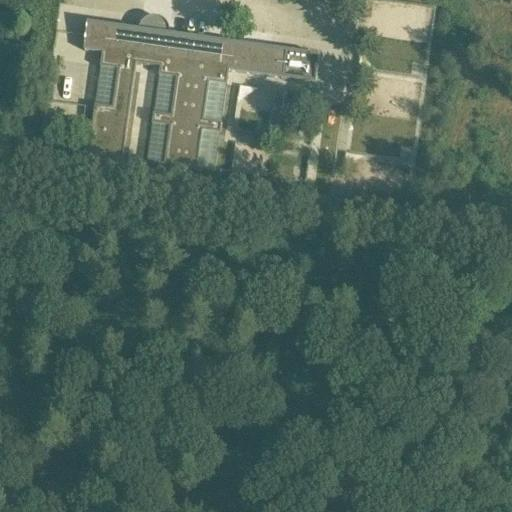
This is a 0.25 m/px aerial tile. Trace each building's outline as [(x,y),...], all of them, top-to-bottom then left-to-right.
[(270,13),(265,45),(304,50),(309,19),(270,13)] [(88,25),(84,52),(103,55),(88,158),(123,163),(137,66),(161,70),(146,166),(214,176),(229,73),(316,85),(319,58),(164,36),(165,27),(146,24),(144,33),(88,25)] [(317,27),(316,50),(332,50),(333,27),(317,27)] [(360,93),(359,110),(378,111),(379,94),(360,93)] [(283,120),(284,109),(269,108),(268,119),(283,120)] [(370,161),(373,127),(355,126),(352,159),(370,161)]
